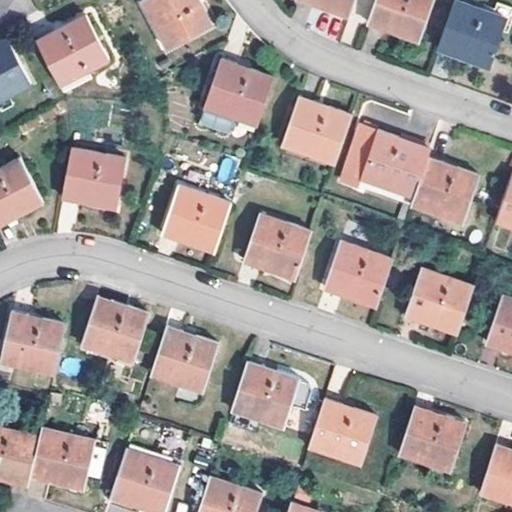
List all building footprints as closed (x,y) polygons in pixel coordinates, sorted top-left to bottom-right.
[(200,0),(145,0),(169,45),(213,22),(200,0)] [(348,14),(352,0),(310,0),(316,2),(316,0),(329,0),(328,6),(348,14)] [(399,22),(396,30),(420,39),(432,0),(375,0),(368,20),(383,25),(386,18),(399,22)] [(506,17),(461,0),(453,0),(438,45),(454,51),(456,43),(470,47),(467,56),(490,63),(506,17)] [(52,32),(38,38),(62,84),(111,59),(88,14),(52,32)] [(383,25),(396,30),(399,22),(386,18),(383,25)] [(8,37),(0,40),(0,97),(32,81),(8,37)] [(456,43),(454,51),(467,56),(470,47),(456,43)] [(221,57),(206,104),(258,122),(274,74),(221,57)] [(300,96),(283,142),(336,161),(352,114),(300,96)] [(362,177),(414,195),(427,157),(430,148),(362,125),(343,180),(360,185),(362,177)] [(75,146),(66,186),(98,192),(96,202),(119,207),(130,157),(75,146)] [(23,156),(0,167),(0,212),(18,203),(23,211),(45,200),(23,156)] [(414,195),(412,203),(464,220),(479,176),(427,157),(414,195)] [(511,175),(497,219),(511,223),(511,175)] [(178,184),(166,220),(193,229),(189,239),(215,248),(231,200),(178,184)] [(66,186),(65,196),(96,202),(98,192),(66,186)] [(0,222),(23,211),(18,203),(0,212),(0,222)] [(260,212),(247,248),(276,259),(275,263),(273,268),(297,276),(313,229),(260,212)] [(193,229),(166,220),(163,229),(189,239),(193,229)] [(342,239),(325,286),(341,292),(344,283),(358,287),(355,297),(378,305),(395,256),(342,239)] [(276,259),(247,248),(244,258),(273,268),(275,263),(276,259)] [(422,266),(408,305),(437,314),(435,323),(459,331),(475,284),(422,266)] [(344,283),(341,292),(355,297),(358,287),(344,283)] [(511,297),(503,294),(490,332),(511,339),(511,297)] [(99,295),(84,341),(135,358),(151,312),(125,303),(99,295)] [(406,313),(435,323),(437,314),(408,305),(406,313)] [(13,310),(3,357),(56,370),(68,321),(36,315),(13,310)] [(168,323),(152,372),(205,388),(220,341),(168,323)] [(511,339),(490,332),(487,340),(511,349),(511,339)] [(249,359),(233,406),(286,422),(301,375),(249,359)] [(326,395),(310,444),(364,460),(379,413),(326,395)] [(417,402),(401,451),(453,467),(469,420),(417,402)] [(15,468),(33,472),(35,463),(42,434),(0,425),(0,475),(5,476),(7,466),(15,468)] [(86,486),(90,471),(102,474),(109,442),(43,425),(42,434),(35,463),(53,468),(65,471),(64,481),(86,486)] [(511,446),(498,442),(483,489),(511,497),(511,446)] [(180,465),(128,447),(117,484),(146,494),(143,503),(165,510),(180,465)] [(33,472),(33,474),(64,481),(65,471),(53,468),(35,463),(33,472)] [(7,466),(5,476),(31,483),(33,474),(33,472),(15,468),(7,466)] [(258,511),(265,491),(212,473),(200,511),(201,511),(258,511)] [(114,493),(143,503),(146,494),(117,484),(114,493)] [(331,511),(293,499),(288,511),(331,511)]
